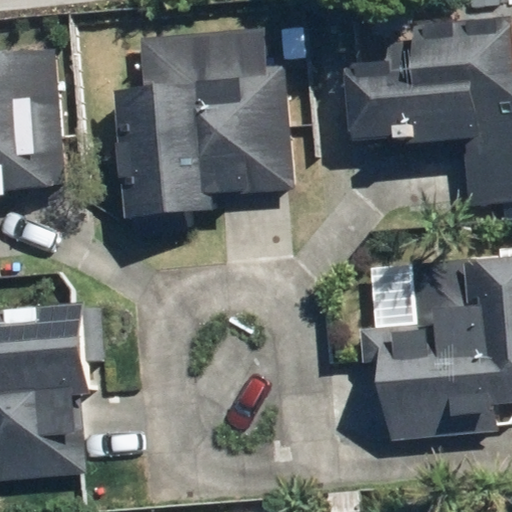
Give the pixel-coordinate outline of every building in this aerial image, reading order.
[(464,142),(470,205),(511,200),(511,16),(410,26),(413,56),(352,61),(359,140),(430,133),(431,146),(464,142)] [(122,91),(136,222),(221,213),(219,194),(300,185),(288,73),(274,74),(269,25),(142,39),(148,89),(122,91)] [(0,200),(23,199),(22,190),(73,185),(61,49),(0,54),(0,200)] [(419,321),(361,326),(364,365),(388,363),(393,423),(506,415),(504,394),(511,393),(511,259),(475,263),(475,257),(414,262),(419,321)] [(0,481),(91,475),(85,385),(107,383),(101,304),(0,311),(0,481)]
